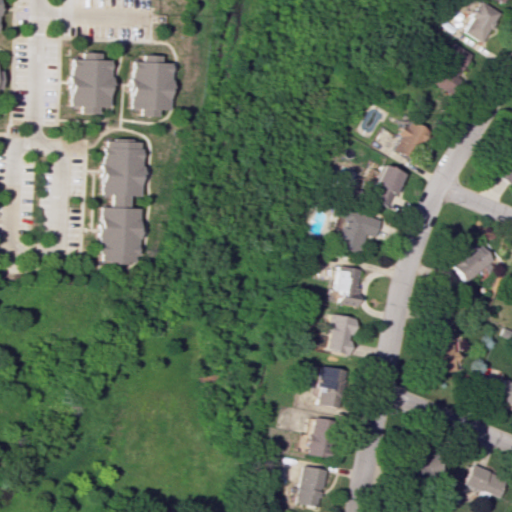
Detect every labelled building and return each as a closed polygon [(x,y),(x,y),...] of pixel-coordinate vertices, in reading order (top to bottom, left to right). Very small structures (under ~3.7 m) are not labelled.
[(470,0),(478,0),(499,9),(473,46),(453,32),(470,0)] [(442,40),(469,52),(443,89),(423,75),(442,40)] [(60,104),(68,104),(68,111),(86,112),(86,105),(97,105),(99,59),(90,59),(91,52),(71,51),(71,57),(62,57),(60,104)] [(129,52),(129,59),(121,59),(120,107),(129,108),(129,112),(145,113),(145,107),(157,108),(158,59),(151,59),(151,53),(129,52)] [(391,113),(418,125),(392,162),(372,148),(391,113)] [(511,132),(488,173),(506,183),(511,174),(511,132)] [(95,139),(93,193),(100,193),(99,204),(92,204),(90,259),(126,260),(128,207),(117,206),(118,193),(128,194),(130,141),(95,139)] [(373,161),(400,172),(374,209),(354,196),(373,161)] [(351,252),(358,233),(373,238),(379,221),(336,205),(332,217),(338,219),(329,245),(351,252)] [(459,282),(488,260),(473,240),(444,263),(459,282)] [(355,270),(329,266),(324,301),(350,305),(355,270)] [(348,317),(323,313),(322,322),(315,321),(311,349),(342,354),(348,317)] [(427,334),(429,372),(455,370),(454,350),(447,350),(446,333),(427,334)] [(335,369),(309,364),(303,399),(329,403),(335,369)] [(491,397),(511,405),(511,381),(499,376),(491,397)] [(300,434),(293,432),(290,451),(319,456),(326,420),(303,416),(300,434)] [(419,456),(418,451),(402,455),(408,480),(439,473),(434,452),(419,456)] [(288,503),(311,507),(319,469),(295,465),(288,503)] [(494,496),(500,475),(464,465),(458,486),(494,496)]
